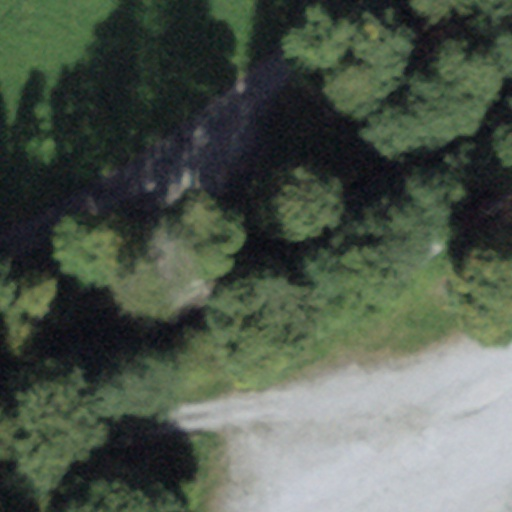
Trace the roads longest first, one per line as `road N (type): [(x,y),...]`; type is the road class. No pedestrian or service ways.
road 1 (track): [(353,0),(204,116),(0,241)]
road 2 (track): [(0,484),(219,409),(411,407)]
road 3 (unclassified): [(511,354),(337,450),(272,511)]
